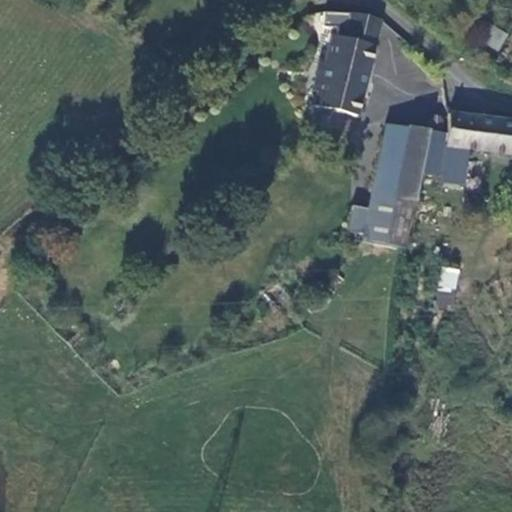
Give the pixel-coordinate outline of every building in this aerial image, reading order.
[(324,13),(315,16),(314,28),(338,30),(337,42),(341,45),(334,71),(327,70),(318,107),(358,116),(381,21),(359,15),(324,13)] [(498,50),(507,33),(490,23),(480,40),(498,50)] [(511,120),(449,112),(445,149),(511,156),(511,120)] [(347,227),(404,240),(417,180),(428,128),(384,122),(372,191),(390,198),(388,211),(351,204),(347,227)] [(461,271),(442,269),(440,289),(459,291),(461,271)]
